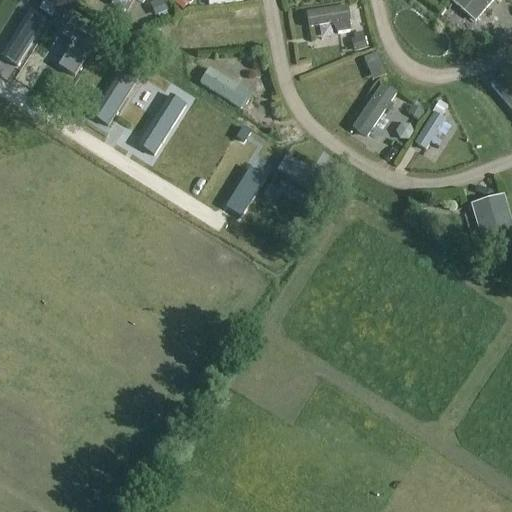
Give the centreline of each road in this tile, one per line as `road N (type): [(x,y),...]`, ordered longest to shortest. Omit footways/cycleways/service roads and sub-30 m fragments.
road 1 (track): [(511,162),(445,186),(397,182),(305,124),(284,88),(265,0)]
road 2 (track): [(511,50),(442,80),(420,80),(393,53),(376,0)]
